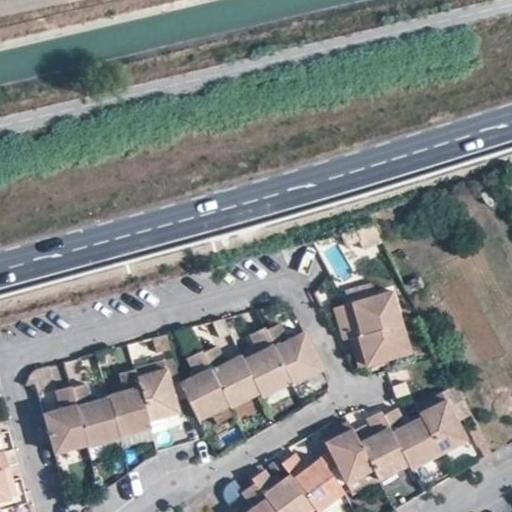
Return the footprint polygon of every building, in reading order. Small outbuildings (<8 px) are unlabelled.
[(362,238),(356,226),(341,231),(348,245),(362,238)] [(334,309),(343,340),(350,338),(401,322),(392,291),(334,309)] [(401,322),(350,338),(359,368),(410,353),(401,322)] [(320,370),(301,333),(287,341),(278,324),(263,332),(289,383),(290,385),(320,370)] [(289,383),(261,330),(250,336),(259,353),(242,362),(258,393),(260,398),(289,383)] [(242,362),(240,358),(225,365),(216,349),(202,356),(227,405),(228,407),(258,393),(242,362)] [(227,405),(201,354),(187,361),(196,378),(180,386),(197,421),(227,405)] [(162,363),(133,371),(147,421),(176,413),(162,363)] [(123,393),(106,397),(107,399),(117,437),(149,429),(147,421),(133,371),(119,374),(123,393)] [(85,447),(84,447),(85,449),(118,440),(107,399),(89,404),(85,386),(69,390),(85,447)] [(455,388),(443,394),(456,419),(468,413),(455,388)] [(61,411),(42,415),(53,455),(84,447),(85,447),(69,390),(69,389),(56,392),(61,411)] [(443,394),(415,408),(421,419),(439,454),(466,440),(456,419),(443,394)] [(397,411),(385,418),(407,464),(410,468),(439,454),(421,419),(406,427),(397,411)] [(378,479),(407,464),(385,418),(382,413),(368,421),(376,436),(360,444),(362,448),(372,468),(378,479)] [(344,483),(372,468),(362,448),(360,444),(349,424),(328,434),(320,438),(328,453),(332,461),(335,467),(344,483)] [(328,453),(318,459),(327,471),(335,467),(332,461),(328,453)] [(291,455),(280,463),(288,475),(312,507),(315,511),(342,493),(327,471),(318,459),(303,469),(293,454),(291,455)] [(6,468),(0,469),(0,501),(15,497),(6,468)] [(372,468),(344,483),(350,494),(378,479),(372,468)] [(260,470),(250,477),(253,482),(275,511),(304,511),(312,507),(288,475),(274,485),(261,469),(260,470)] [(248,505),(238,511),(275,511),(253,482),(239,492),(248,505)]
